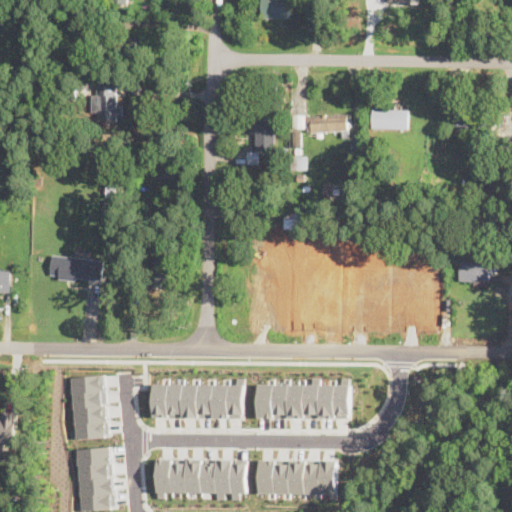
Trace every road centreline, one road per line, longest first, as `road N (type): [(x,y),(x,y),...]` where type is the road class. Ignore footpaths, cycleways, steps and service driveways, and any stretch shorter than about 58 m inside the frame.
road 1 (residential): [(0,346),(511,351)]
road 2 (residential): [(130,438),(357,441),(382,428),(394,408),(400,349)]
road 3 (residential): [(207,348),(213,31)]
road 4 (residential): [(211,59),(511,60)]
road 5 (residential): [(134,511),(125,374)]
